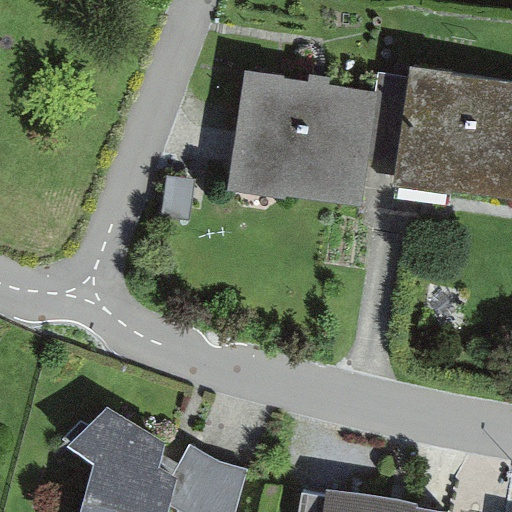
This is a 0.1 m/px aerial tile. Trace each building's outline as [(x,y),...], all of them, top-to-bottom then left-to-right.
[(511,82),(411,67),(392,187),(511,205),(511,82)] [(379,93),(245,71),(226,188),(360,210),(379,93)] [(106,399),(66,436),(93,454),(75,511),(165,511),(169,500),(177,468),(156,457),(163,431),(106,399)] [(177,468),(169,500),(186,511),(235,511),(246,466),(216,456),(189,441),(177,468)] [(452,511),(453,507),(318,485),(313,511),(452,511)]
